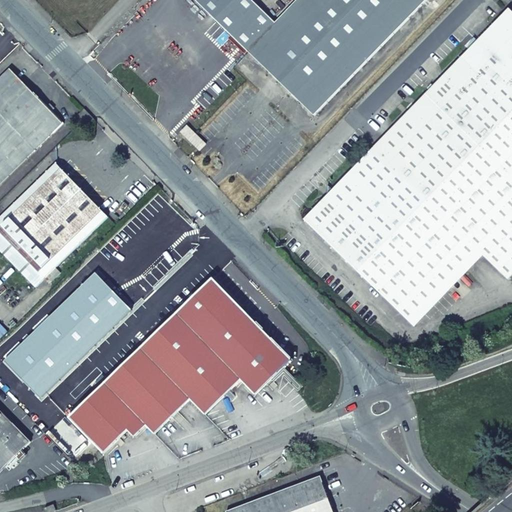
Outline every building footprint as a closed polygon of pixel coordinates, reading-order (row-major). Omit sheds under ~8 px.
[(298,0),(276,23),(252,0),(194,0),(314,116),(427,0),(298,0)] [(511,11),(510,9),(305,220),(413,324),(481,254),(508,280),(511,276),(511,11)] [(0,184),(62,123),(11,70),(0,80),(0,184)] [(89,115),(84,109),(74,119),(79,124),(89,115)] [(95,120),(89,115),(79,124),(85,130),(95,120)] [(206,144),(188,126),(182,133),(200,151),(206,144)] [(108,217),(56,163),(0,217),(0,231),(44,279),(108,217)] [(131,311),(95,275),(6,361),(41,398),(131,311)] [(292,360),(214,280),(70,419),(104,454),(128,431),(135,437),(146,427),(155,434),(190,400),(206,415),(231,391),(241,381),(248,387),(256,395),(292,360)] [(241,381),(231,391),(238,397),(248,387),(241,381)] [(0,472),(31,443),(0,410),(0,472)] [(334,511),(321,476),(227,511),(226,511),(334,511)]
